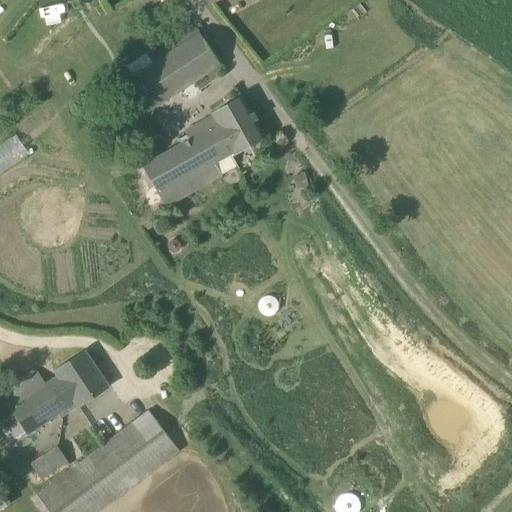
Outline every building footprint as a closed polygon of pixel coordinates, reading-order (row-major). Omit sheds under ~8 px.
[(153,109),(220,65),(199,33),(132,77),(153,109)] [(266,138),(241,96),(210,113),(215,121),(140,164),(167,209),(222,177),(221,175),(236,167),(231,158),(266,138)] [(109,386),(84,352),(54,372),(57,376),(45,384),(38,373),(0,397),(0,431),(11,448),(78,402),(80,406),(109,386)] [(49,511),(99,511),(179,452),(148,411),(37,495),(49,511)] [(69,465),(59,451),(57,447),(29,465),(41,483),(69,465)] [(162,511),(202,483),(187,464),(122,511),(162,511)]
